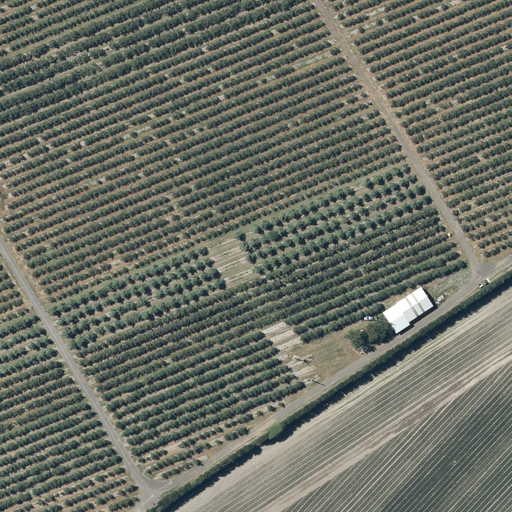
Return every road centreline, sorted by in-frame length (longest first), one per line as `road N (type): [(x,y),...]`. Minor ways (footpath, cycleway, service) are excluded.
road 1 (unknown): [(0,236),(140,473),(158,485),(210,462),(511,260)]
road 2 (unknown): [(181,511),(511,284)]
